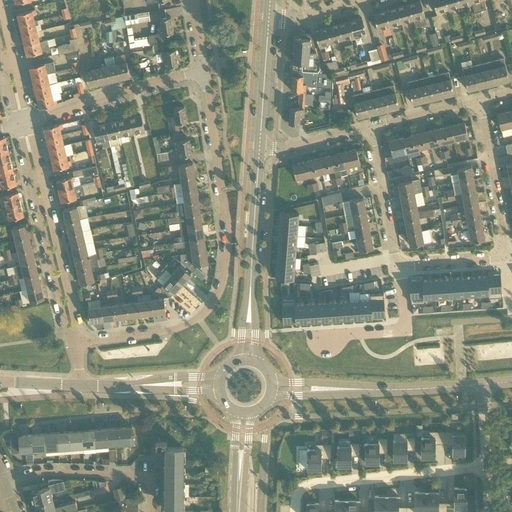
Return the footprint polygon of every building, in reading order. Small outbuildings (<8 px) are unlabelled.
[(449,12),(445,0),(432,0),(436,13),(437,13),(437,15),(442,14),(441,12),(448,10),(449,12)] [(453,8),(460,6),(458,0),(445,0),(449,12),(454,11),(453,8)] [(486,9),(483,0),(470,0),(472,5),(473,5),(475,13),(486,9)] [(415,28),(427,24),(425,16),(421,1),(409,5),(414,22),(415,28)] [(409,23),(414,22),(409,5),(397,8),(401,23),(408,21),(409,23)] [(397,8),(386,11),(390,26),(390,29),(395,27),(394,25),(401,23),(397,8)] [(20,24),(35,21),(34,15),(36,15),(35,10),(17,14),(20,24)] [(383,28),(390,26),(386,11),(374,15),(378,30),(379,32),(383,31),(383,28)] [(134,41),(132,26),(131,24),(139,23),(137,14),(125,16),(127,27),(130,48),(135,47),(134,41)] [(154,44),(166,42),(165,34),(173,33),(171,17),(160,19),(162,27),(158,27),(159,34),(149,36),(150,45),(154,44)] [(354,36),(361,34),(362,37),(367,35),(366,33),(362,18),(350,22),(354,36)] [(22,34),(37,31),(36,25),(38,25),(37,20),(35,21),(20,24),(22,34)] [(354,36),(350,22),(338,25),(343,40),(350,38),(350,40),(355,39),(354,36)] [(343,40),(338,25),(327,28),(331,43),(331,45),(336,44),(335,42),(343,40)] [(324,45),(331,43),(327,28),(315,32),(319,46),(320,49),(324,47),(324,45)] [(24,45),(42,41),(41,36),(39,37),(37,31),(22,34),(24,45)] [(60,54),(77,50),(75,42),(78,41),(76,33),(70,34),(72,43),(58,46),(60,54)] [(430,35),(433,47),(439,45),(436,33),(430,35)] [(497,33),(486,36),(488,41),(498,38),(497,33)] [(320,64),(311,35),(304,35),(303,35),(296,37),(295,37),(294,52),(291,54),(290,60),(293,61),(293,62),(292,62),(291,71),(303,72),(322,73),(320,64)] [(27,55),(44,51),(49,50),(47,40),(42,41),(24,45),(27,55)] [(167,51),(166,42),(154,44),(155,53),(162,52),(163,60),(167,59),(168,67),(178,65),(176,50),(167,51)] [(376,45),(381,61),(389,58),(384,43),(376,45)] [(431,48),(432,54),(442,51),(441,45),(431,48)] [(135,47),(130,48),(131,56),(143,54),(142,46),(135,47)] [(369,52),(371,62),(380,60),(377,49),(369,52)] [(130,77),(126,59),(125,54),(114,57),(116,64),(120,79),(130,77)] [(78,67),(77,62),(79,61),(78,57),(71,59),(73,68),(78,67)] [(493,61),(499,83),(509,80),(504,58),(493,61)] [(30,67),(32,77),(50,73),(55,72),(53,61),(30,67)] [(336,61),(326,63),(328,71),(333,70),(338,68),(336,61)] [(488,85),(499,83),(493,61),(483,63),(488,85)] [(120,79),(116,64),(115,62),(110,63),(111,65),(106,67),(110,82),(120,79)] [(322,73),(329,74),(328,71),(326,63),(326,62),(320,64),(322,73)] [(351,70),(363,67),(361,62),(350,65),(351,70)] [(478,88),(488,85),(483,63),(473,66),(478,88)] [(96,69),(99,84),(110,82),(106,67),(99,68),(98,66),(95,67),(95,69),(96,69)] [(468,90),(478,88),(473,66),(462,68),(468,90)] [(89,68),(85,69),(89,87),(99,84),(96,69),(95,69),(90,70),(89,68)] [(358,77),(357,71),(349,74),(348,71),(344,72),(339,73),(334,75),(332,75),(333,79),(336,78),(337,84),(349,81),(348,79),(358,77)] [(329,74),(322,73),(303,72),(303,76),(292,75),(291,91),(300,92),(300,100),(304,100),(321,101),(321,95),(305,94),(305,92),(306,84),(316,85),(316,87),(330,88),(331,74),(329,74)] [(438,74),(444,96),(454,94),(449,72),(438,74)] [(32,77),(35,88),(50,84),(48,78),(51,78),(50,73),(32,77)] [(433,99),(444,96),(438,74),(428,77),(433,99)] [(361,89),(359,79),(359,77),(355,78),(355,81),(352,82),(354,91),(361,89)] [(423,101),(433,99),(428,77),(418,79),(423,101)] [(413,104),(423,101),(418,79),(407,82),(413,104)] [(50,84),(35,88),(37,98),(55,94),(55,93),(54,90),(51,90),(50,84)] [(343,85),(340,85),(339,84),(336,85),(337,95),(338,98),(335,98),(333,99),(334,104),(339,103),(339,104),(342,103),(346,102),(343,85)] [(383,88),(389,110),(399,107),(394,85),(383,88)] [(378,113),(389,110),(383,88),(373,90),(378,113)] [(378,113),(373,90),(363,93),(368,115),(378,113)] [(57,104),(56,100),(61,98),(60,92),(55,93),(55,94),(37,98),(40,108),(55,105),(57,104)] [(358,118),(368,115),(363,93),(352,95),(358,118)] [(304,109),(304,100),(300,100),(299,109),(290,108),(289,124),(299,125),(300,117),(304,117),(304,109)] [(174,133),(179,132),(178,123),(187,122),(184,106),(174,108),(175,116),(172,117),(173,124),(174,127),(169,128),(169,129),(163,130),(164,134),(174,133)] [(511,134),(511,113),(511,111),(497,115),(501,129),(503,137),(511,134)] [(140,134),(145,133),(141,115),(129,118),(133,133),(139,132),(140,134)] [(133,133),(129,118),(117,121),(121,136),(128,135),(128,137),(133,136),(132,133),(133,133)] [(121,136),(117,121),(106,124),(109,139),(109,142),(114,140),(113,138),(121,136)] [(455,140),(468,137),(465,122),(452,126),(455,140)] [(44,128),(47,138),(62,135),(62,134),(64,134),(62,124),(59,125),(59,124),(44,128)] [(109,139),(106,124),(93,127),(98,144),(102,143),(102,141),(109,139)] [(443,143),(455,140),(452,126),(439,129),(443,143)] [(430,146),(443,143),(439,129),(427,132),(430,146)] [(180,151),(181,156),(192,155),(189,139),(181,140),(179,132),(174,133),(175,141),(176,149),(176,152),(180,151)] [(418,149),(430,146),(427,132),(414,135),(418,149)] [(49,149),(64,145),(63,140),(65,139),(64,135),(62,135),(47,138),(49,149)] [(407,152),(418,149),(414,135),(402,138),(405,153),(407,152)] [(0,150),(8,149),(5,137),(0,138),(0,150)] [(389,141),(393,156),(405,153),(402,138),(389,141)] [(70,144),(64,145),(49,149),(51,159),(66,155),(72,154),(70,144)] [(0,163),(11,161),(8,149),(0,150),(0,163)] [(355,173),(353,165),(360,164),(356,149),(343,152),(349,174),(355,173)] [(158,161),(169,159),(168,152),(157,154),(158,161)] [(349,174),(343,152),(331,156),(334,170),(336,178),(337,185),(343,184),(341,177),(341,176),(349,174)] [(123,179),(121,172),(117,154),(112,155),(116,173),(117,173),(119,185),(120,185),(121,190),(125,189),(125,188),(132,186),(130,180),(124,181),(123,179)] [(68,161),(66,155),(51,159),(54,169),(71,165),(70,161),(68,161)] [(334,170),(331,156),(318,159),(322,173),(334,170)] [(158,168),(164,167),(165,173),(172,172),(171,166),(170,166),(169,159),(158,161),(157,161),(158,168)] [(309,176),(322,173),(318,159),(305,162),(309,176)] [(0,175),(14,172),(11,161),(0,163),(0,175)] [(296,180),(309,176),(305,162),(292,165),(296,180)] [(181,178),(195,175),(193,163),(179,165),(181,178)] [(96,166),(87,168),(82,169),(84,177),(98,173),(96,166)] [(410,166),(401,168),(402,175),(411,173),(410,166)] [(460,181),(473,178),(471,166),(458,169),(460,181)] [(0,182),(0,188),(17,185),(14,172),(0,175),(0,181),(0,183),(0,182)] [(175,192),(183,190),(197,188),(195,175),(181,178),(181,183),(174,184),(174,186),(170,187),(170,185),(157,187),(158,194),(167,193),(175,192)] [(59,191),(74,187),(73,182),(75,181),(74,176),(57,180),(59,191)] [(434,176),(427,177),(430,190),(432,190),(437,189),(434,176)] [(462,193),(476,191),(473,178),(460,181),(462,193)] [(401,196),(414,193),(422,192),(421,187),(419,179),(398,183),(401,196)] [(79,197),(85,195),(83,186),(74,188),(74,187),(59,191),(62,202),(79,197)] [(185,203),(198,200),(197,188),(183,190),(185,203)] [(465,205),(478,203),(476,191),(462,193),(465,205)] [(6,208),(21,204),(18,192),(1,196),(2,201),(4,200),(6,208)] [(341,192),(321,197),(321,198),(323,206),(323,205),(335,203),(342,202),(341,192)] [(403,208),(417,206),(414,193),(401,196),(403,208)] [(352,213),(366,211),(364,198),(350,201),(342,202),(343,207),(344,215),(352,213)] [(187,215),(200,213),(198,200),(185,203),(187,215)] [(480,215),(478,203),(465,205),(466,211),(457,213),(457,214),(451,215),(452,220),(480,215)] [(5,215),(6,220),(24,216),(21,204),(6,208),(8,215),(5,215)] [(66,222),(79,219),(77,206),(63,209),(66,222)] [(433,209),(418,212),(417,206),(403,208),(405,221),(434,215),(441,214),(440,208),(433,210),(433,209)] [(133,211),(135,219),(143,218),(142,209),(133,211)] [(355,226),(368,223),(366,211),(352,213),(344,215),(346,223),(347,227),(355,226)] [(279,224),(298,225),(299,214),(280,212),(279,224)] [(180,229),(202,226),(200,213),(187,215),(179,216),(171,217),(168,218),(169,224),(179,223),(180,229)] [(408,233),(421,231),(420,224),(428,222),(435,220),(434,215),(405,221),(408,233)] [(480,215),(452,220),(445,222),(446,226),(459,224),(459,225),(468,224),(469,230),(482,227),(480,215)] [(82,231),(79,219),(66,222),(69,234),(82,231)] [(357,238),(371,236),(368,223),(355,226),(357,238)] [(15,240),(29,237),(26,224),(12,227),(15,240)] [(298,225),(279,224),(278,235),(297,236),(298,225)] [(191,240),(204,238),(202,226),(180,229),(181,237),(174,238),(175,243),(191,240)] [(482,227),(469,230),(471,242),(485,240),(482,227)] [(85,243),(82,231),(69,234),(72,246),(85,243)] [(421,231),(408,233),(410,246),(424,243),(421,231)] [(278,235),(277,245),(296,247),(297,236),(278,235)] [(371,236),(357,238),(359,251),(373,248),(371,236)] [(18,252),(32,249),(29,237),(15,240),(18,252)] [(188,253),(206,250),(204,238),(191,240),(175,243),(173,243),(174,249),(187,247),(188,253)] [(339,249),(344,248),(342,241),(332,243),(333,251),(334,256),(341,255),(339,249)] [(72,246),(75,259),(88,256),(85,243),(72,246)] [(153,256),(152,252),(154,251),(153,245),(141,248),(142,253),(143,253),(143,257),(153,256)] [(277,256),(296,257),(296,247),(277,245),(277,256)] [(22,265),(35,261),(32,249),(18,252),(22,265)] [(181,261),(185,265),(193,272),(197,267),(196,267),(196,265),(208,263),(206,250),(188,253),(180,255),(181,260),(181,261)] [(103,252),(96,254),(88,256),(75,259),(78,272),(91,268),(99,266),(97,259),(104,256),(103,252)] [(277,256),(276,267),(295,268),(296,257),(277,256)] [(9,281),(17,279),(25,277),(38,273),(35,261),(22,265),(7,268),(9,275),(8,275),(9,281)] [(161,265),(156,261),(153,265),(163,274),(166,270),(161,265)] [(161,265),(166,270),(170,266),(164,261),(161,265)] [(172,275),(182,284),(191,274),(180,265),(172,275)] [(197,267),(193,271),(202,279),(205,275),(197,267)] [(294,279),(295,268),(276,267),(275,278),(294,279)] [(94,281),(91,268),(78,272),(81,284),(94,281)] [(28,289),(41,286),(38,273),(25,277),(28,289)] [(501,274),(488,275),(489,295),(489,299),(503,298),(501,274)] [(173,294),(182,284),(172,275),(163,285),(173,294)] [(478,295),(489,295),(488,275),(477,276),(478,295)] [(466,277),(467,296),(478,295),(477,276),(466,277)] [(455,278),(457,297),(467,296),(466,277),(455,278)] [(457,297),(455,278),(445,279),(446,298),(457,297)] [(435,298),(434,279),(423,280),(425,299),(435,298)] [(434,279),(435,298),(446,298),(445,279),(434,279)] [(425,299),(423,280),(409,281),(411,304),(425,303),(424,299),(425,299)] [(155,284),(152,288),(157,293),(161,289),(155,284)] [(44,299),(42,289),(41,286),(28,289),(29,292),(31,302),(44,299)] [(385,317),(384,294),(370,295),(370,299),(372,318),(385,317)] [(150,295),(138,296),(139,302),(140,315),(153,314),(151,300),(150,295)] [(151,300),(153,314),(166,312),(164,298),(151,300)] [(360,300),(361,319),(372,318),(370,299),(360,300)] [(295,304),(296,304),(295,300),(282,301),(283,324),(296,323),(295,304)] [(349,301),(350,320),(361,319),(360,300),(349,301)] [(327,302),(329,321),(339,320),(338,301),(327,302)] [(350,320),(349,301),(338,301),(339,320),(350,320)] [(128,317),(140,315),(139,302),(126,303),(128,317)] [(318,322),(329,321),(327,302),(317,303),(318,322)] [(115,319),(128,317),(126,303),(113,305),(115,319)] [(295,304),(296,323),(307,322),(306,303),(296,304),(295,304)] [(318,322),(317,303),(306,303),(307,322),(318,322)] [(102,320),(115,319),(113,305),(101,307),(102,320)] [(90,322),(102,320),(101,307),(88,308),(90,322)] [(120,428),(121,445),(133,444),(134,444),(134,442),(135,442),(136,443),(136,436),(135,436),(135,437),(133,437),(132,427),(131,427),(120,428)] [(108,446),(121,445),(120,428),(107,429),(108,446)] [(96,447),(108,446),(107,429),(95,430),(96,447)] [(322,430),(322,440),(330,440),(330,429),(322,430)] [(358,429),(349,429),(349,439),(358,439),(358,429)] [(83,447),(96,447),(95,430),(82,431),(83,447)] [(71,448),(83,447),(82,431),(70,432),(71,448)] [(435,444),(444,444),(444,431),(429,431),(429,438),(421,438),(421,458),(435,458),(435,444)] [(465,431),(444,431),(444,444),(452,444),(452,455),(465,455),(465,431)] [(58,449),(71,448),(70,432),(57,433),(58,449)] [(46,450),(58,449),(57,433),(45,434),(46,450)] [(33,451),(46,450),(45,434),(32,435),(33,451)] [(33,451),(32,435),(20,436),(20,435),(19,436),(21,452),(26,452),(27,462),(34,461),(33,451)] [(407,450),(415,450),(415,437),(407,437),(406,440),(393,440),(393,460),(407,461),(407,450)] [(379,443),(365,443),(365,463),(379,463),(379,453),(387,453),(387,438),(379,438),(379,443)] [(183,509),(183,499),(183,447),(167,447),(167,442),(155,442),(155,448),(164,450),(163,508),(166,508),(166,509),(175,509),(175,511),(178,511),(178,509),(183,509)] [(337,446),(337,466),(351,466),(351,456),(359,456),(359,443),(350,443),(350,446),(337,446)] [(321,459),(331,459),(331,444),(315,444),(315,449),(307,449),(307,469),(321,469),(321,459)] [(109,452),(110,462),(117,461),(116,451),(109,452)] [(51,492),(65,489),(63,481),(49,485),(49,487),(32,491),(34,497),(33,499),(33,502),(35,503),(36,504),(53,500),(51,492)] [(116,501),(125,499),(125,487),(114,490),(116,501)] [(454,503),(446,503),(446,511),(454,511),(455,508),(467,508),(467,488),(454,488),(454,503)] [(68,499),(78,496),(79,501),(90,499),(88,491),(84,492),(73,495),(67,496),(68,499)] [(426,511),(427,492),(414,492),(414,507),(407,507),(406,511),(426,511)] [(439,492),(427,492),(426,511),(446,511),(446,503),(439,503),(439,492)] [(367,511),(366,511),(386,511),(387,496),(374,496),(374,511),(367,511)] [(386,511),(406,511),(407,507),(399,507),(399,496),(387,496),(386,511)] [(76,501),(59,505),(58,498),(53,500),(36,504),(37,511),(61,511),(78,508),(76,501)] [(125,507),(125,499),(116,501),(114,502),(116,511),(125,509),(125,507)] [(125,499),(125,507),(138,507),(138,499),(125,499)] [(346,511),(347,500),(335,500),(334,511),(346,511)] [(359,511),(359,500),(347,500),(346,511),(366,511),(367,511),(359,511)] [(319,511),(319,503),(307,503),(306,511),(319,511)]
